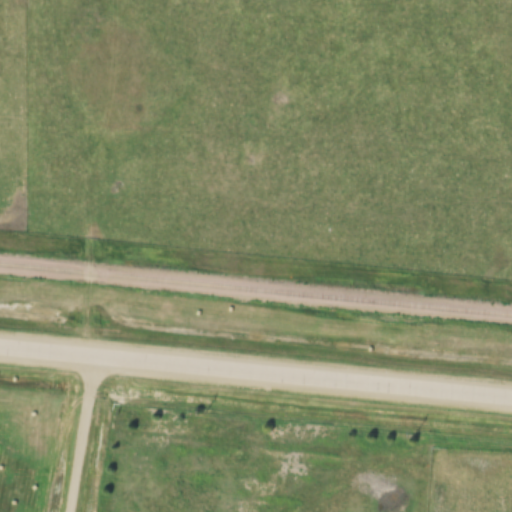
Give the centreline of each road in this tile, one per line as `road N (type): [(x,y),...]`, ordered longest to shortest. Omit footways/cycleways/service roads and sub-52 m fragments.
road 1 (secondary): [(511,394),(0,344)]
road 2 (track): [(68,511),(90,353)]
